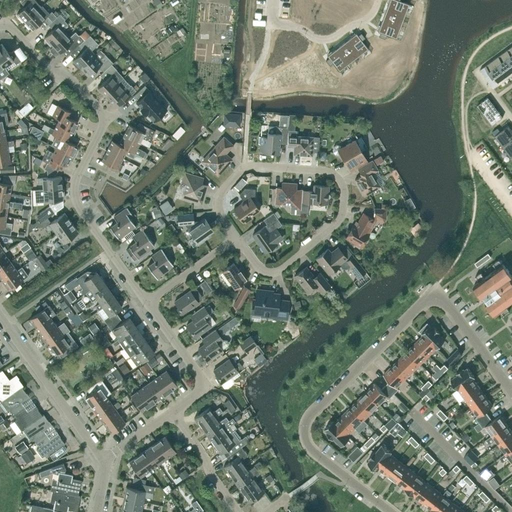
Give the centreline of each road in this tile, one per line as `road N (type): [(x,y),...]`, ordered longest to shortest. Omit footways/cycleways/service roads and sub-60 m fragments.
road 1 (residential): [(388,511),(313,453),(303,426),(424,300),(445,301),(511,392)]
road 2 (residential): [(233,239),(219,201),(228,174),(246,167),(333,177),(346,198),(337,224),(277,272),(262,271),(240,244)]
road 3 (residential): [(146,303),(77,207),(74,188),(104,125),(100,112),(0,28)]
road 4 (residential): [(103,459),(0,318)]
road 5 (residential): [(171,414),(203,382),(146,303)]
road 6 (residential): [(511,511),(412,412)]
